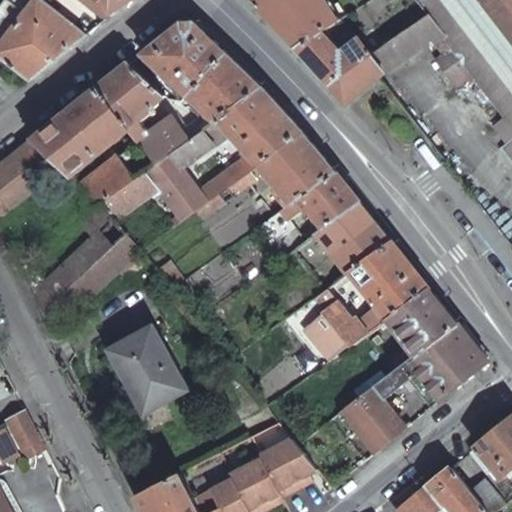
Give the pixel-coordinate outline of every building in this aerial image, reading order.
[(0,59),(29,82),(88,34),(44,0),(6,0),(0,9),(0,8),(0,59)] [(87,0),(111,18),(136,0),(87,0)] [(259,0),(262,4),(260,13),(267,19),(277,30),(290,44),(294,48),(320,31),(322,32),(338,23),(337,20),(322,0),(259,0)] [(511,0),(417,0),(428,13),(441,31),(444,34),(434,42),(444,54),(436,61),(451,81),(469,68),(511,124),(511,140),(501,148),(511,162),(511,0)] [(384,72),(441,31),(428,13),(370,54),(372,55),(384,72)] [(182,21),(144,52),(190,96),(230,54),(199,21),(182,21)] [(329,85),(372,55),(370,54),(359,37),(340,50),(322,32),(320,31),(294,48),(301,55),(313,66),(329,85)] [(144,52),(132,62),(166,94),(169,97),(170,98),(185,101),(190,96),(144,52)] [(263,88),(230,54),(190,96),(217,122),(263,88)] [(345,104),(384,72),(372,55),(329,85),(345,104)] [(125,67),(101,87),(133,129),(130,131),(137,141),(140,140),(151,132),(148,127),(141,118),(166,94),(132,62),(125,67)] [(61,118),(33,141),(60,167),(71,177),(130,131),(133,129),(101,87),(61,118)] [(158,163),(100,205),(115,222),(152,195),(155,199),(160,196),(176,217),(170,222),(173,227),(175,229),(238,183),(229,171),(200,192),(183,170),(232,136),(247,151),(244,154),(247,158),(250,156),(260,166),(304,132),(263,88),(217,122),(195,137),(158,163)] [(140,140),(158,163),(195,137),(179,113),(151,132),(140,140)] [(304,132),(260,166),(293,205),(338,174),(304,132)] [(85,190),(100,205),(158,163),(140,140),(137,141),(80,186),(85,190)] [(0,214),(60,167),(33,141),(0,167),(0,214)] [(229,171),(238,183),(260,166),(250,156),(247,158),(229,171)] [(293,205),(279,215),(283,221),(288,217),(291,222),(308,210),(324,229),(361,203),(338,174),(293,205)] [(361,203),(324,229),(320,233),(335,253),(378,224),(361,203)] [(33,265),(23,276),(53,333),(140,251),(115,222),(100,205),(82,220),(95,235),(49,280),(33,265)] [(393,243),(378,224),(335,253),(351,272),(393,243)] [(287,242),(294,251),(296,250),(307,242),(301,233),(287,242)] [(365,317),(375,330),(389,320),(430,290),(393,243),(351,272),(375,302),(363,310),(367,315),(365,317)] [(170,264),(158,273),(172,289),(184,280),(170,264)] [(327,290),(316,297),(323,308),(337,299),(334,295),(348,285),(343,278),(332,286),(327,290)] [(458,326),(430,290),(389,320),(412,349),(402,356),(397,351),(387,360),(396,372),(458,326)] [(327,313),(351,347),(366,337),(356,323),(341,304),(327,313)] [(356,323),(366,337),(375,330),(365,317),(356,323)] [(409,380),(432,408),(488,362),(458,326),(396,372),(390,377),(399,388),(409,380)] [(111,352),(140,406),(160,395),(166,405),(191,391),(155,327),(111,352)] [(379,334),(372,339),(376,346),(383,341),(379,334)] [(368,385),(372,391),(388,378),(383,372),(368,385)] [(344,412),(377,453),(407,428),(384,399),(399,388),(390,377),(388,378),(372,391),(362,398),(344,412)] [(357,393),(362,398),(372,391),(368,385),(357,393)] [(160,395),(140,406),(146,417),(166,405),(160,395)] [(43,441),(27,412),(10,422),(12,426),(25,450),(43,441)] [(511,419),(476,448),(502,479),(511,471),(511,419)] [(8,428),(0,432),(0,450),(8,466),(24,457),(8,428)] [(293,439),(262,456),(263,459),(284,497),(298,490),(295,483),(310,475),(319,471),(293,439)] [(45,445),(43,441),(25,450),(29,459),(47,450),(45,445)] [(263,459),(233,475),(235,480),(251,510),(267,502),(271,509),(286,501),(284,497),(263,459)] [(452,467),(397,511),(445,511),(442,509),(448,505),(453,511),(487,511),(474,495),(452,467)] [(181,473),(137,496),(145,511),(202,511),(196,500),(181,473)] [(314,481),(310,475),(295,483),(298,490),(314,481)] [(252,511),(251,510),(235,480),(196,500),(202,511),(252,511)] [(487,485),(474,495),(487,511),(496,511),(505,505),(487,485)] [(12,511),(1,490),(0,490),(0,511),(12,511)] [(252,511),(264,511),(271,509),(267,502),(251,510),(252,511)]
